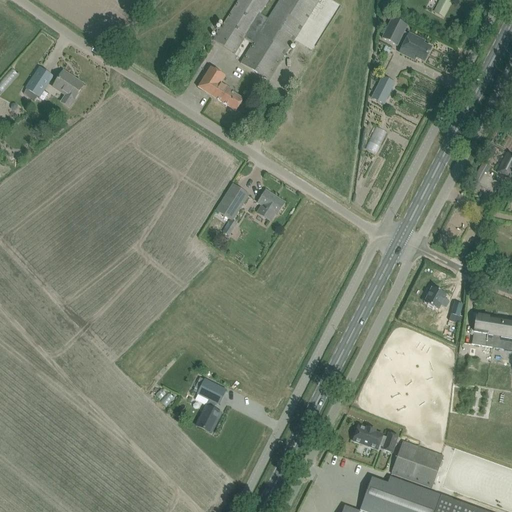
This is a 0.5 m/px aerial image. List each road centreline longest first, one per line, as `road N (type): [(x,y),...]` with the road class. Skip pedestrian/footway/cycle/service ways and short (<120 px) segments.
road 1 (unclassified): [(379,234),(86,53),(15,0)]
road 2 (unclassified): [(237,511),(379,234)]
road 3 (primary): [(261,511),(398,243)]
road 4 (unclassified): [(282,511),(416,250)]
road 5 (unclassified): [(379,234),(499,0)]
road 6 (primary): [(398,243),(511,22)]
road 7 (unclassified): [(416,250),(511,60)]
